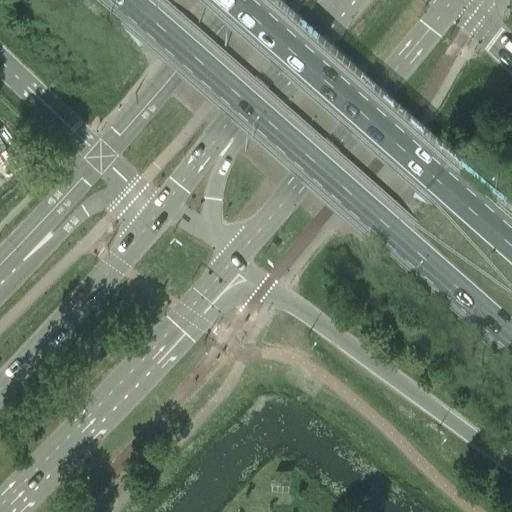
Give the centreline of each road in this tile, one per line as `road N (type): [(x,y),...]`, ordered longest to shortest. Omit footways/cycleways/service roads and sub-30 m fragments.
road 1 (trunk): [(125,0),(511,336)]
road 2 (trunk): [(511,248),(228,0)]
road 3 (trunk): [(235,265),(511,467)]
road 4 (tertiary): [(235,265),(454,6)]
road 5 (secondary): [(9,511),(235,265)]
road 6 (secondary): [(165,211),(0,397)]
road 7 (trunk): [(0,63),(165,211)]
road 8 (trunk): [(289,64),(220,175),(215,249)]
road 9 (secondary): [(289,64),(165,211)]
